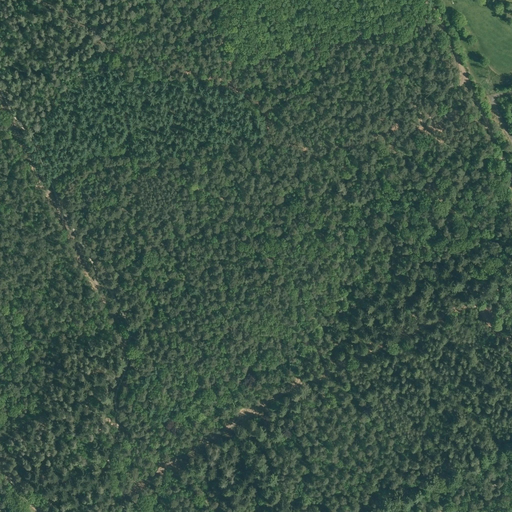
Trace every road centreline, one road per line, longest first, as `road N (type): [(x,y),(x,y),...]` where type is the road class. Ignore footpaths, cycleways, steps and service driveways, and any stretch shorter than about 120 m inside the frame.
road 1 (track): [(467,79),(446,116),(427,116),(387,138),(305,163),(265,220),(276,269),(262,278),(243,273),(219,296),(173,314),(159,310),(137,253),(138,163),(112,51),(43,0)]
road 2 (track): [(0,98),(121,330),(108,502)]
road 3 (track): [(157,471),(328,368),(511,280)]
road 4 (track): [(441,17),(248,56),(212,78),(112,51)]
road 5 (track): [(279,198),(243,203),(114,152),(50,181)]
road 6 (track): [(511,181),(433,0)]
road 7 (track): [(316,156),(276,141),(252,98),(212,78)]
road 8 (track): [(374,140),(416,99),(451,40)]
road 9 (track): [(502,156),(471,159),(440,139),(418,139),(399,117)]
